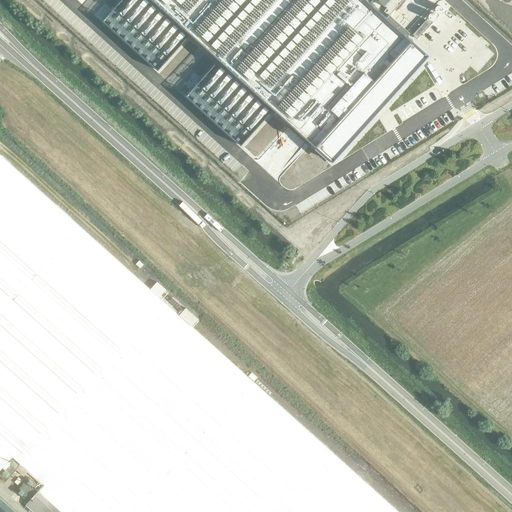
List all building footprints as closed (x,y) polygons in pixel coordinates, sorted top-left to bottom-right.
[(398,28),(370,3),(373,0),(122,0),(103,21),(158,71),(191,34),(219,60),(186,96),(241,146),(274,110),(300,133),(333,163),(377,114),(375,113),(384,103),(385,105),(429,56),(398,28)] [(417,39),(431,24),(426,20),(412,35),(417,39)] [(511,75),(494,85),(499,95),(511,87),(511,75)] [(442,118),(448,129),(459,124),(453,112),(442,118)] [(0,155),(0,472),(13,458),(22,465),(166,304),(0,155)] [(304,228),(357,200),(352,189),(299,218),(304,228)] [(22,465),(45,486),(26,506),(33,511),(398,511),(166,304),(22,465)]
